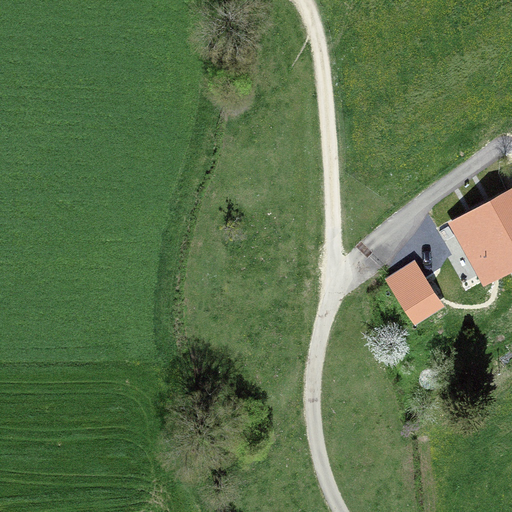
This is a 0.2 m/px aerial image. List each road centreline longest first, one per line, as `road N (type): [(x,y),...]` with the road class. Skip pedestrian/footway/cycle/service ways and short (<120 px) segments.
road 1 (residential): [(337,511),(315,469),(305,409),(325,245)]
road 2 (track): [(470,166),(325,292)]
